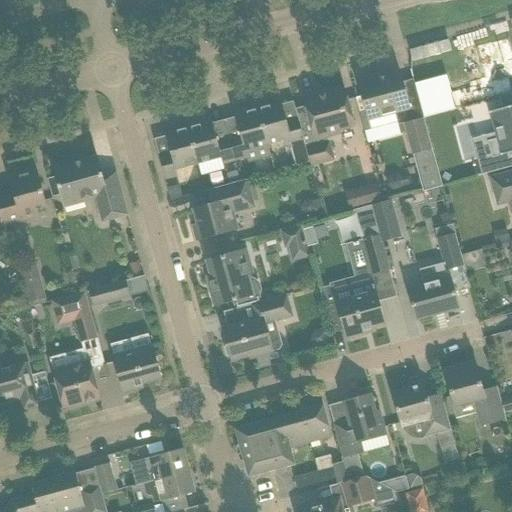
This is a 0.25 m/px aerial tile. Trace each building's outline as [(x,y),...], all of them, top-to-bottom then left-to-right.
[(446,76),(414,84),(423,118),(511,94),(511,90),(509,79),(511,78),(511,52),(508,38),(476,47),(484,78),(469,82),(470,87),(450,92),(446,76)] [(410,109),(400,72),(386,75),(385,72),(361,79),(362,82),(357,83),(365,111),(358,113),(363,132),(370,130),(370,129),(396,122),(394,114),(410,109)] [(339,131),(354,127),(344,90),(318,97),(318,94),(302,98),(306,112),(296,114),(298,121),(309,163),(311,168),(335,161),(327,138),(340,134),(339,131)] [(296,167),(309,163),(298,121),(287,124),(281,104),(258,110),(268,146),(282,143),(283,149),(290,147),(296,167)] [(497,139),(487,142),(495,171),(495,172),(511,167),(511,106),(489,113),(489,114),(490,114),(497,139)] [(229,140),(230,146),(234,161),(246,158),(244,151),(268,146),(258,110),(234,117),(234,118),(235,118),(240,137),(229,140)] [(404,124),(423,192),(442,187),(424,118),(404,124)] [(234,161),(230,146),(229,140),(217,143),(212,123),(188,129),(198,164),(220,158),(221,165),(234,161)] [(198,164),(188,129),(165,136),(170,156),(159,159),(165,180),(177,177),(175,170),(198,164)] [(63,208),(96,199),(102,222),(127,216),(115,173),(102,176),(97,158),(72,165),(71,161),(52,167),(63,208)] [(0,197),(8,226),(34,219),(32,212),(46,208),(36,171),(8,178),(12,190),(0,193),(0,197)] [(237,172),(227,174),(230,184),(240,182),(237,172)] [(511,173),(491,179),(497,205),(511,200),(511,173)] [(390,178),(388,186),(393,192),(401,190),(410,187),(407,178),(402,180),(398,176),(390,178)] [(192,225),(196,242),(216,236),(239,231),(234,214),(255,209),(247,181),(207,191),(210,205),(192,209),(196,224),(192,225)] [(168,191),(170,198),(181,195),(177,183),(166,186),(168,191)] [(382,202),(377,184),(361,188),(365,206),(382,202)] [(390,200),(371,206),(380,235),(381,242),(400,237),(390,200)] [(452,224),(434,229),(443,263),(445,271),(463,266),(452,224)] [(306,243),(302,225),(280,231),(284,249),(306,243)] [(507,229),(494,232),(497,244),(510,241),(507,229)] [(330,284),(319,287),(324,307),(332,334),(343,332),(345,340),(362,336),(361,331),(385,324),(378,302),(396,297),(391,278),(389,270),(381,242),(380,235),(362,240),(371,271),(330,282),(330,284)] [(252,274),(246,250),(230,254),(206,261),(210,276),(206,277),(214,306),(235,301),(236,308),(256,303),(258,301),(260,298),(261,291),(260,285),(256,280),(252,278),(250,274),(252,274)] [(138,261),(129,264),(132,277),(141,274),(138,261)] [(45,300),(35,262),(18,266),(28,304),(45,300)] [(422,285),(407,290),(415,321),(459,309),(451,279),(466,275),(463,266),(445,271),(443,263),(418,270),(422,285)] [(125,281),(89,291),(93,307),(129,297),(125,281)] [(84,293),(52,302),(58,325),(75,321),(81,343),(96,339),(84,293)] [(256,358),(259,369),(271,366),(268,355),(274,353),(273,351),(279,349),(281,345),(275,321),(292,317),(286,296),(251,305),(255,320),(222,329),(226,345),(224,348),(226,356),(230,358),(231,361),(249,357),(249,359),(256,358)] [(56,327),(60,351),(77,348),(73,324),(56,327)] [(314,330),(310,339),(312,349),(329,344),(325,328),(314,330)] [(112,357),(122,394),(135,390),(134,386),(161,379),(152,346),(112,357)] [(100,400),(89,361),(52,371),(63,410),(100,400)] [(442,370),(452,407),(474,402),(480,427),(506,420),(504,413),(500,399),(497,387),(483,390),(475,361),(442,370)] [(2,370),(1,365),(0,365),(0,404),(20,399),(23,411),(39,407),(27,363),(2,370)] [(409,387),(390,392),(396,412),(400,428),(420,423),(424,438),(451,431),(446,413),(441,394),(427,398),(424,386),(416,382),(408,384),(409,387)] [(348,421),(334,425),(343,459),(349,481),(364,477),(358,455),(364,454),(362,443),(386,436),(379,411),(375,412),(370,394),(342,402),(348,421)] [(511,410),(511,395),(500,399),(504,413),(511,410)] [(310,443),(331,437),(323,406),(301,411),(310,443)] [(310,443),(301,411),(281,417),(287,441),(289,449),(310,443)] [(287,441),(281,417),(235,430),(241,453),(287,441)] [(294,464),(290,449),(289,449),(287,441),(241,453),(248,477),(294,464)] [(455,445),(440,449),(444,463),(458,459),(455,445)] [(141,481),(142,484),(189,471),(183,449),(135,462),(141,481)] [(117,490),(115,483),(110,463),(94,468),(99,486),(102,495),(117,490)] [(334,468),(336,478),(338,483),(347,480),(343,464),(333,466),(333,468),(334,468)] [(336,478),(334,468),(333,468),(324,471),(327,480),(336,478)] [(189,471),(142,484),(146,495),(148,496),(151,496),(153,503),(161,501),(161,502),(195,493),(189,471)] [(327,480),(324,471),(314,473),(317,483),(327,480)] [(53,479),(61,511),(106,511),(102,495),(99,486),(80,491),(75,473),(53,479)] [(317,483),(314,473),(305,476),(308,486),(317,483)] [(413,474),(405,476),(409,489),(422,486),(420,478),(413,474)] [(308,486),(305,476),(295,479),(298,488),(308,486)] [(405,476),(395,479),(398,492),(409,489),(405,476)] [(320,509),(308,511),(343,511),(342,509),(374,500),(377,508),(395,503),(391,490),(369,478),(365,477),(364,477),(349,481),(329,487),(333,500),(318,504),(320,509)] [(12,500),(12,501),(16,508),(17,511),(61,511),(53,479),(31,485),(34,495),(12,500)] [(17,511),(16,508),(12,501),(2,511),(17,511)]
